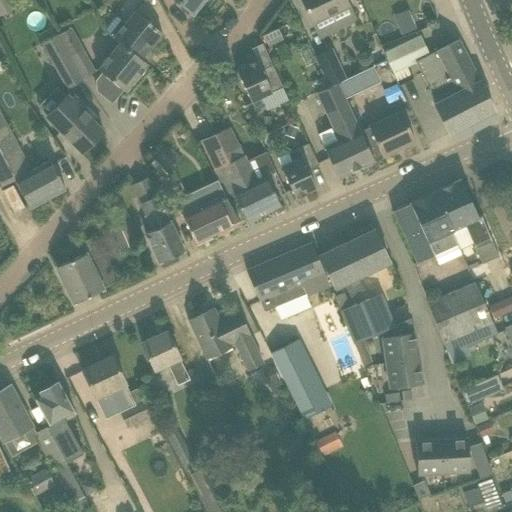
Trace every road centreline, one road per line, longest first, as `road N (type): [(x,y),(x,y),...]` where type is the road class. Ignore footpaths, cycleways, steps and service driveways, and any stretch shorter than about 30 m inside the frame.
road 1 (unclassified): [(0,364),(511,128)]
road 2 (residential): [(0,294),(202,75),(257,0)]
